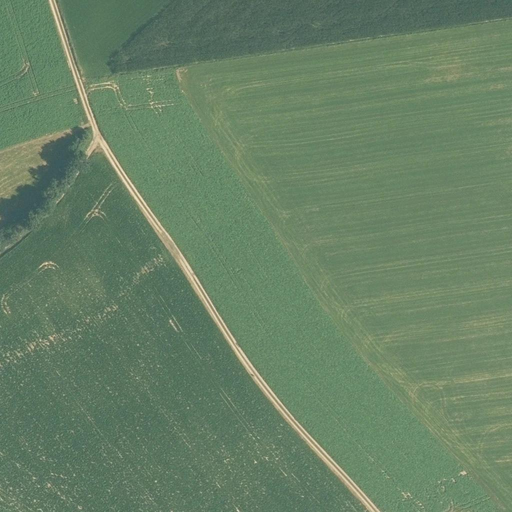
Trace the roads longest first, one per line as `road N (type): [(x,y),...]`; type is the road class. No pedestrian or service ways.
road 1 (track): [(98,140),(258,381),(375,511)]
road 2 (track): [(98,140),(41,221),(0,256)]
road 3 (track): [(50,0),(98,140)]
